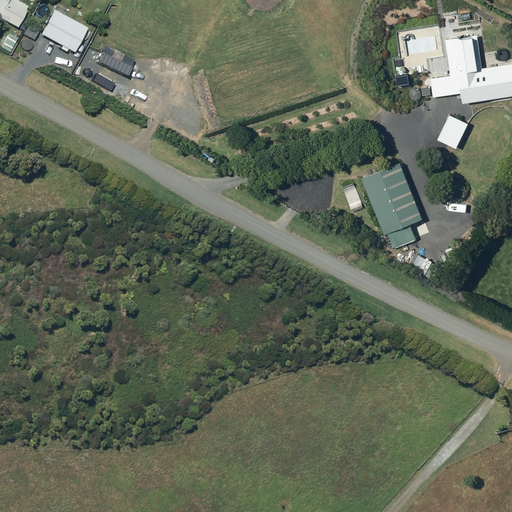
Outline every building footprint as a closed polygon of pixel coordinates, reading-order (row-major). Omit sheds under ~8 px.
[(0,0),(0,19),(16,29),(26,12),(24,11),(27,7),(14,0),(0,0)] [(53,11),(39,36),(60,47),(59,50),(65,53),(66,51),(72,54),(86,29),(53,11)] [(28,24),(22,35),(33,40),(39,30),(28,24)] [(454,75),(433,79),(436,97),(489,89),(480,34),(448,39),(454,75)] [(402,161),(364,177),(386,232),(424,217),(402,161)]
